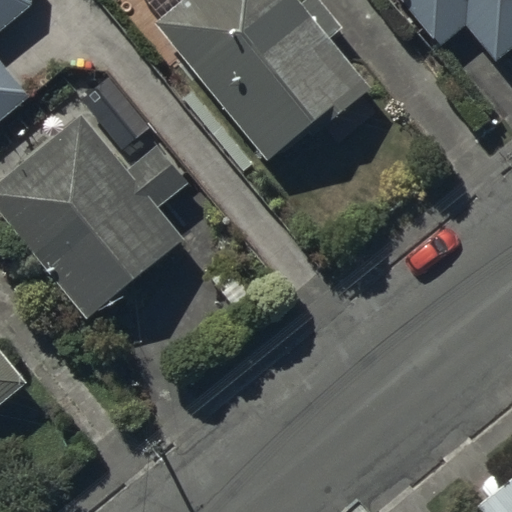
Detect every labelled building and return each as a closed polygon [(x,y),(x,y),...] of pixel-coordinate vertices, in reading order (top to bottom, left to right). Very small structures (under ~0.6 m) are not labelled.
[(0,0),(0,121),(34,93),(0,51),(0,28),(31,3),(30,0),(0,0)] [(150,0),(162,13),(154,20),(267,156),(306,124),(313,133),(370,86),(299,0),(150,0)] [(511,0),(404,0),(442,44),(466,23),(495,57),(511,42),(511,0)] [(83,111),(0,178),(0,207),(85,313),(180,236),(156,207),(188,181),(157,142),(127,166),(83,111)] [(195,342),(253,294),(227,262),(169,310),(195,342)] [(0,399),(26,378),(0,346),(0,399)] [(511,511),(511,472),(477,502),(485,511),(511,511)]
